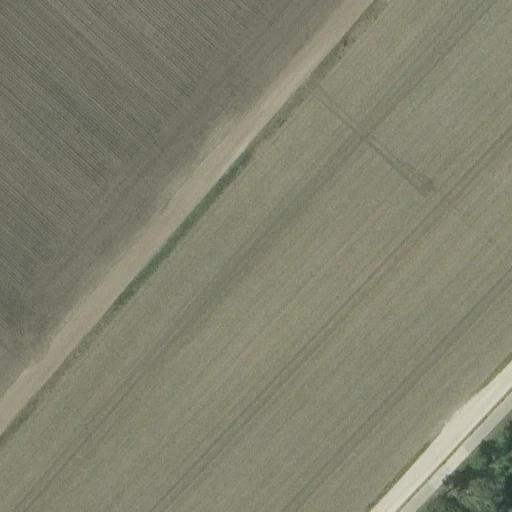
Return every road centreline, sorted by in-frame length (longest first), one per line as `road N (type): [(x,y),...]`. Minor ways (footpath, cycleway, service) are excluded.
road 1 (track): [(360,0),(0,420)]
road 2 (track): [(511,381),(389,511)]
